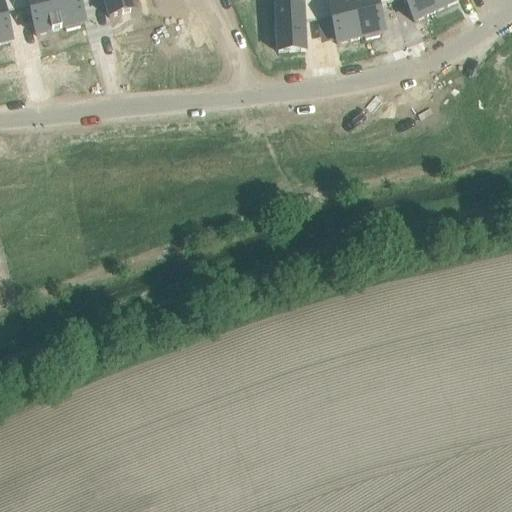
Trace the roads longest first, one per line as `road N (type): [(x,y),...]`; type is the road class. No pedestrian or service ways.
road 1 (residential): [(511,7),(432,60),(302,93),(246,96)]
road 2 (residential): [(246,96),(0,118)]
